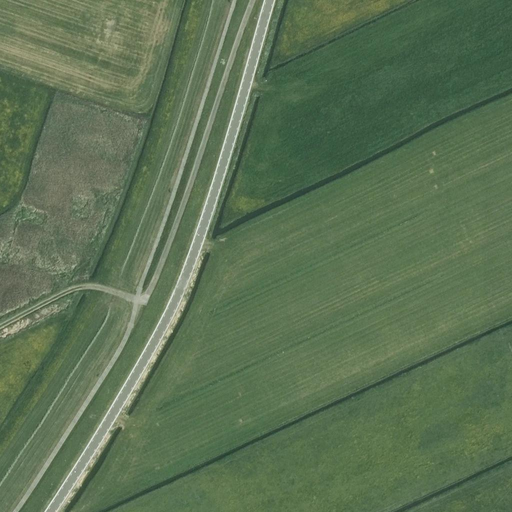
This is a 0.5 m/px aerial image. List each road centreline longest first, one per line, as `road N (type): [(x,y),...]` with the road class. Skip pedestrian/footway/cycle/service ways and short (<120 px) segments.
road 1 (unclassified): [(49,511),(194,259),(271,0)]
road 2 (unclassified): [(136,299),(145,300),(175,224),(252,0)]
